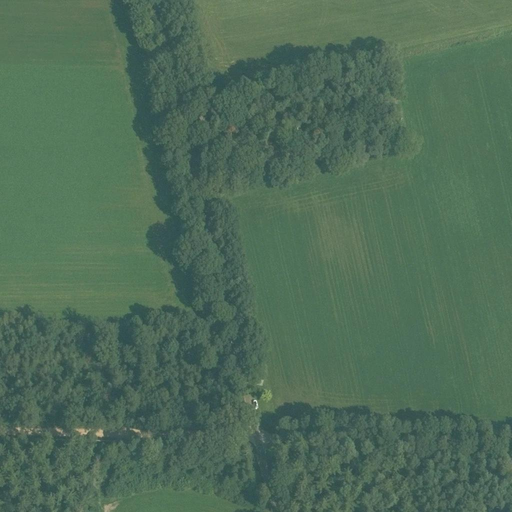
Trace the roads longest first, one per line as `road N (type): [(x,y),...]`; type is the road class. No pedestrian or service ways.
road 1 (unclassified): [(258,436),(158,0)]
road 2 (track): [(258,436),(0,432)]
road 3 (unclassified): [(511,446),(258,436)]
